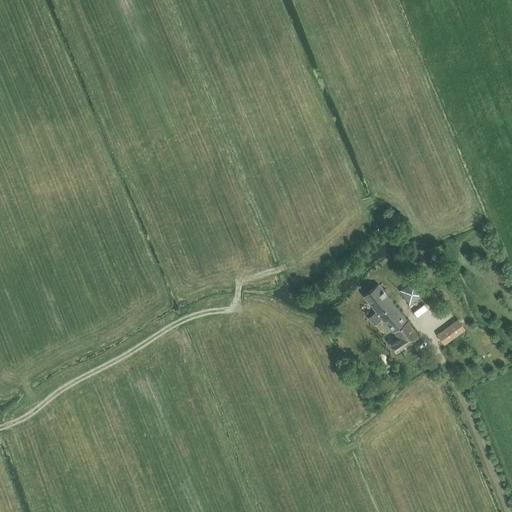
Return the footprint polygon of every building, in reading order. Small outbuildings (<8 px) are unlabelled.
[(414,281),(399,290),(408,305),(423,296),(414,281)] [(364,297),(375,311),(368,318),(374,326),(382,319),(392,332),(394,334),(395,333),(399,339),(391,344),(396,350),(417,336),(407,320),(379,285),(364,297)] [(424,304),(416,310),(420,314),(427,309),(424,304)] [(444,343),(465,329),(459,320),(438,334),(444,343)] [(364,384),(370,382),(368,374),(362,376),(364,384)]
